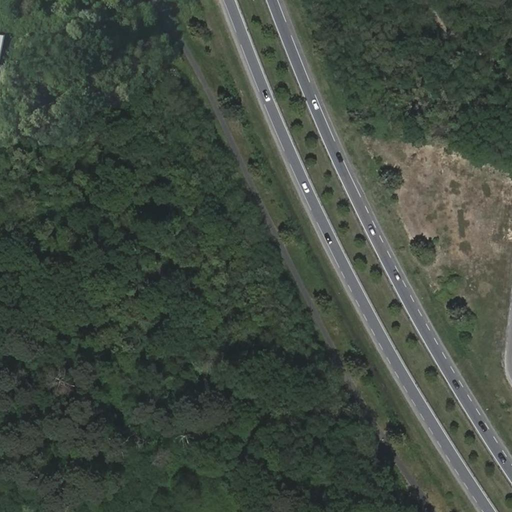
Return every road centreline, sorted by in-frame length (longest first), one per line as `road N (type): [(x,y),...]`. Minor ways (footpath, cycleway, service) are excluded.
road 1 (motorway): [(232,0),(316,214),(375,330),(493,511)]
road 2 (motorway): [(511,477),(435,358),(333,152),(276,0)]
